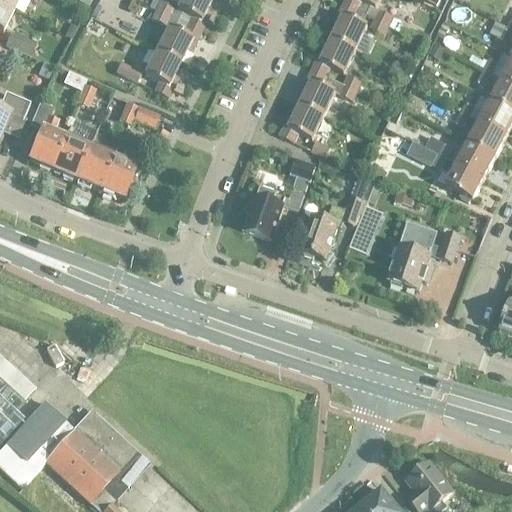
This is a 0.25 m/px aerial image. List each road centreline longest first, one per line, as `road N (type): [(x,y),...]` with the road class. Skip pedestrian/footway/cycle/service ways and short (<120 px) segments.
road 1 (residential): [(457,353),(186,262)]
road 2 (residential): [(186,262),(256,79),(296,0)]
road 3 (secondary): [(164,318),(384,391)]
road 4 (secondary): [(392,371),(173,298)]
road 5 (residential): [(186,262),(0,190)]
road 6 (secondary): [(173,298),(0,234)]
road 7 (secondary): [(0,248),(164,318)]
road 8 (unclassified): [(306,511),(356,459),(384,391)]
road 9 (residential): [(457,353),(511,222)]
road 10 (secondary): [(384,391),(511,428)]
road 11 (secondary): [(511,406),(392,371)]
